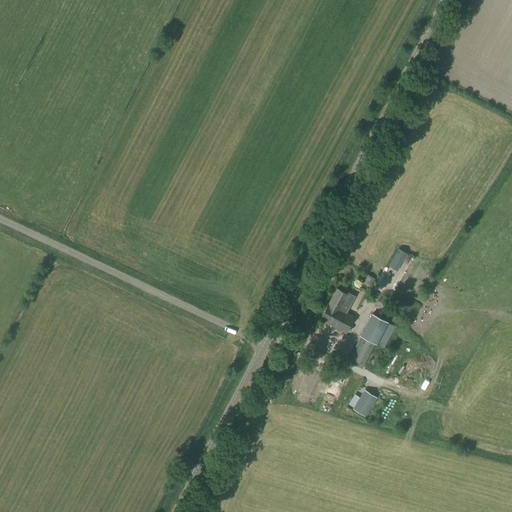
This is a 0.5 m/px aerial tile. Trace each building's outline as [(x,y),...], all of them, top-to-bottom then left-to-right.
[(397,270),(406,253),(398,249),(389,265),(397,270)] [(366,274),(362,280),(370,286),(374,279),(366,274)] [(320,320),(346,334),(355,317),(345,311),(348,305),(350,306),(354,297),(348,294),(347,295),(336,289),(329,302),(320,320)] [(361,336),(377,344),(388,322),(372,314),(361,336)] [(348,362),(362,369),(376,344),(361,337),(348,362)] [(360,398),(353,408),(364,416),(376,398),(367,392),(362,399),(360,398)]
